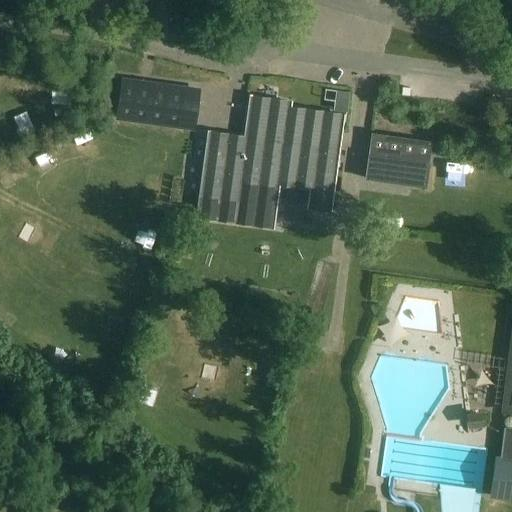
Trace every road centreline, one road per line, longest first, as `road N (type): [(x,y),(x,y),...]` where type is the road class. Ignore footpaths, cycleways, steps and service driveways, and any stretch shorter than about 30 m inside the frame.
road 1 (unknown): [(362,62),(338,347)]
road 2 (residential): [(268,0),(259,55),(284,51),(486,78)]
road 3 (residential): [(486,78),(486,65),(464,38),(340,0)]
